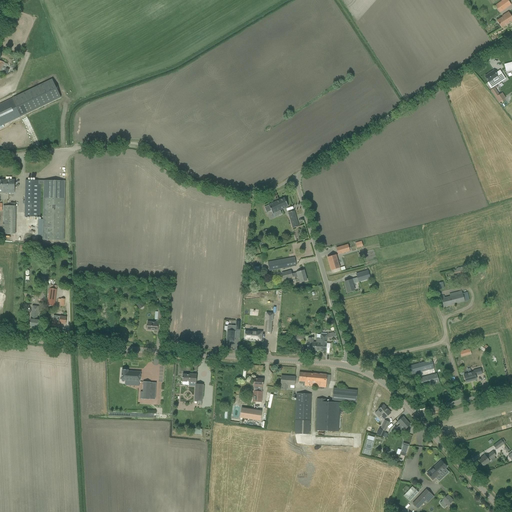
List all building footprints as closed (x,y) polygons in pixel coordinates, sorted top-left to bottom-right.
[(507,0),(503,0),(495,6),(500,12),(511,4),(507,0)] [(497,21),(501,28),(511,21),(511,17),(509,12),(502,16),(503,17),(497,21)] [(4,73),(8,75),(10,69),(2,67),(4,63),(0,61),(0,70),(5,72),(4,73)] [(494,70),(485,76),(489,82),(487,83),(491,89),(494,87),(494,86),(496,84),(501,81),(501,82),(503,81),(505,79),(500,71),(497,72),(496,73),(494,70)] [(0,104),(0,126),(20,116),(20,117),(61,98),(52,79),(11,99),(0,104)] [(494,88),(491,91),(499,103),(506,98),(502,93),(499,95),(494,88)] [(0,193),(14,194),(15,180),(0,179),(0,193)] [(43,240),(64,241),(65,181),(26,180),(25,217),(40,217),(40,184),(44,184),(43,240)] [(269,205),(268,205),(273,214),(277,212),(278,216),(282,214),(280,211),(280,210),(288,207),(284,198),(269,205)] [(16,206),(4,206),(3,234),(15,234),(16,206)] [(293,228),(299,227),(299,226),(294,211),(288,213),(293,228)] [(336,248),(338,254),(350,251),(348,245),(336,248)] [(327,258),(331,270),(339,268),(336,255),(327,258)] [(268,262),(269,271),(296,266),(294,258),(268,262)] [(454,269),(456,275),(467,272),(466,266),(454,269)] [(345,282),(348,293),(354,291),(352,284),(370,278),(368,270),(356,274),(357,278),(345,282)] [(294,277),(296,283),(300,282),(307,281),(304,271),(299,272),(291,274),(290,271),(282,273),(283,280),(294,277)] [(47,306),(55,307),(57,289),(49,288),(47,306)] [(444,295),(441,296),(442,299),(441,299),(443,307),(464,302),(462,293),(462,291),(451,294),(449,294),(450,297),(445,298),(444,295)] [(30,327),(39,328),(40,320),(37,319),(38,311),(39,312),(40,308),(32,307),(30,327)] [(52,326),(59,327),(60,323),(65,324),(66,317),(60,316),(54,316),(53,319),(52,326)] [(147,330),(157,331),(158,322),(147,321),(147,325),(146,326),(146,328),(147,329),(147,330)] [(240,330),(241,322),(236,321),(236,326),(227,325),(227,332),(228,332),(227,341),(234,341),(234,332),(235,332),(236,330),(240,330)] [(245,331),(245,340),(261,341),(262,333),(257,333),(257,332),(245,331)] [(315,351),(326,351),(327,334),(321,334),(320,339),(316,338),(316,342),(316,343),(315,351)] [(316,343),(316,342),(313,342),(313,338),(308,338),(308,342),(307,342),(307,350),(315,351),(316,343)] [(460,351),(461,357),(472,354),(470,348),(460,351)] [(410,366),(412,374),(434,369),(432,360),(410,366)] [(464,375),(466,383),(476,380),(475,376),(482,374),(480,369),(473,371),(474,372),(468,374),(464,375)] [(128,370),(122,370),(121,381),(140,382),(141,372),(128,371),(128,370)] [(304,386),(326,388),(326,380),(327,375),(299,372),(299,377),(299,381),(305,382),(304,386)] [(194,401),(201,401),(202,401),(204,385),(196,384),(196,375),(190,374),(190,375),(183,375),(182,381),(189,382),(189,386),(195,386),(194,401)] [(423,387),(439,383),(437,374),(420,378),(422,387),(423,387)] [(282,390),(286,390),(287,385),(294,385),(295,377),(282,376),(281,384),(282,384),(282,390)] [(253,402),(261,402),(263,387),(263,384),(263,379),(254,379),(254,384),(254,391),(253,391),(253,402)] [(143,392),(141,392),(140,399),(149,400),(150,382),(143,382),(143,392)] [(332,400),(356,403),(357,391),(333,388),(332,400)] [(311,394),(296,394),(295,434),(310,434),(311,394)] [(315,431),(338,432),(340,402),(327,402),(327,399),(317,399),(315,431)] [(378,410),(374,413),(379,418),(381,416),(384,419),(385,418),(389,415),(391,413),(383,405),(378,410)] [(240,418),(260,421),(261,411),(242,408),(240,418)] [(399,425),(396,428),(401,433),(404,430),(407,428),(410,425),(403,417),(399,420),(397,422),(399,425)] [(381,429),(385,431),(389,423),(385,420),(381,429)] [(366,439),(363,454),(370,456),(373,441),(367,440),(366,439)] [(493,446),(496,449),(505,442),(503,439),(501,440),(493,446)] [(403,444),(399,456),(405,458),(409,446),(403,444)] [(479,461),(483,466),(487,463),(489,461),(489,460),(496,455),(493,452),(486,457),(485,455),(481,458),(482,459),(479,461)] [(438,464),(427,474),(433,480),(439,474),(443,477),(448,472),(445,468),(447,466),(441,461),(438,464)] [(404,496),(410,501),(418,492),(412,487),(404,496)] [(412,504),(417,509),(420,505),(425,501),(428,503),(434,497),(426,490),(412,504)] [(448,496),(440,503),(444,508),(452,501),(448,496)]
